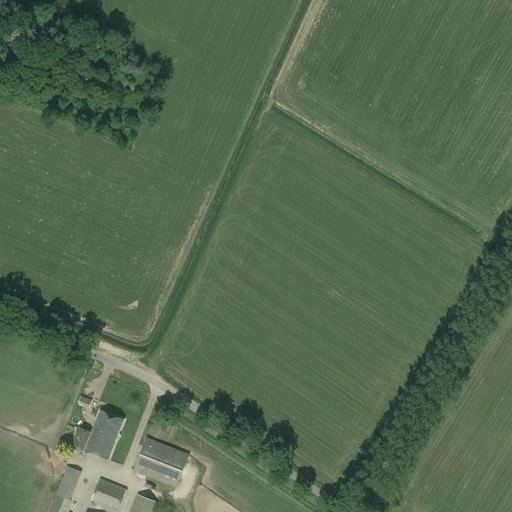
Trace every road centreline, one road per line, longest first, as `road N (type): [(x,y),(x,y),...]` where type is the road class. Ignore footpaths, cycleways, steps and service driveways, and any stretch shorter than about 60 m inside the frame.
road 1 (unclassified): [(346,511),(158,383),(0,314)]
road 2 (track): [(357,511),(511,264)]
